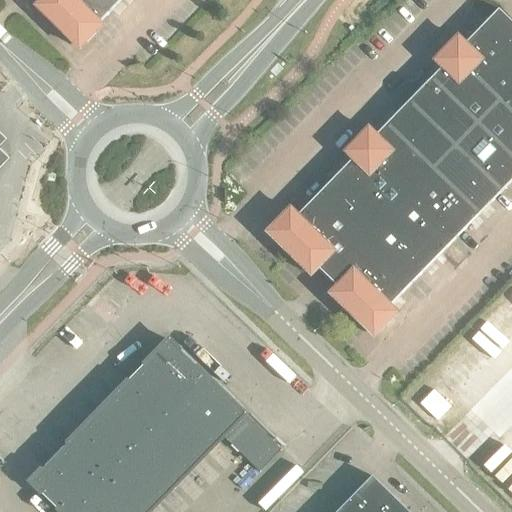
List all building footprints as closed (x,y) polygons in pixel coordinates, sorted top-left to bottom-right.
[(43,0),(36,7),(80,50),(103,26),(101,23),(123,0),(43,0)] [(511,22),(499,10),(466,44),(459,37),(435,61),(443,68),(377,136),(369,129),(346,153),(353,160),(298,216),(291,209),(268,233),(312,276),(319,269),(338,287),(331,294),(375,337),(398,314),(391,307),(511,182),(511,22)] [(170,341),(67,446),(31,483),(60,511),(151,511),(224,437),(260,473),(282,451),(170,341)] [(423,403),(439,418),(455,401),(439,386),(423,403)] [(408,511),(373,477),(339,511),(338,511),(408,511)]
